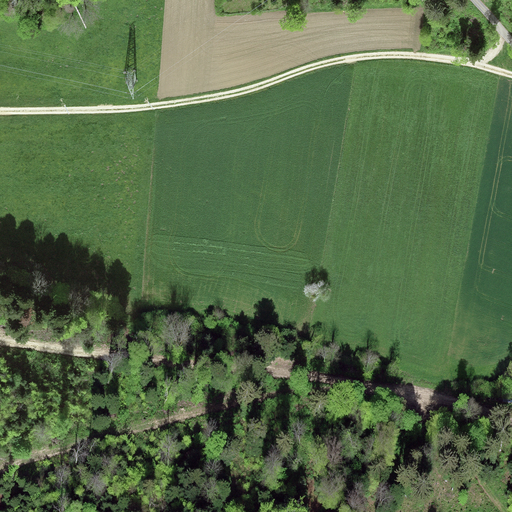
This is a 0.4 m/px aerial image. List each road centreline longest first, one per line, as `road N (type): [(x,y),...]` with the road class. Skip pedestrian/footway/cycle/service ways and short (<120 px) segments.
road 1 (track): [(0,121),(126,115),(373,65),(511,81)]
road 2 (track): [(511,418),(380,388),(0,346)]
road 3 (track): [(430,397),(506,511)]
